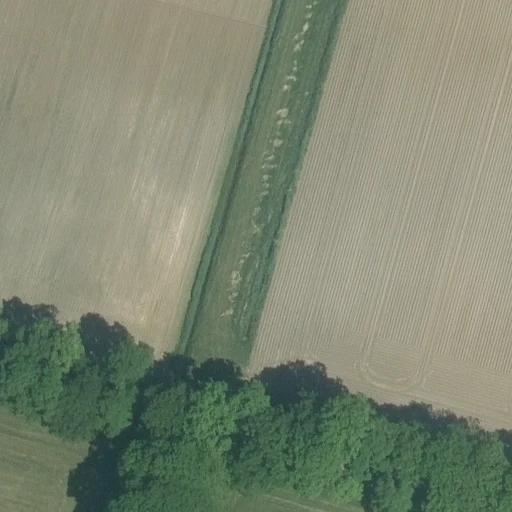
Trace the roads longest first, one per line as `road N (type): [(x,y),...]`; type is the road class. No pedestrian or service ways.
road 1 (track): [(0,365),(511,507)]
road 2 (track): [(306,0),(190,417)]
